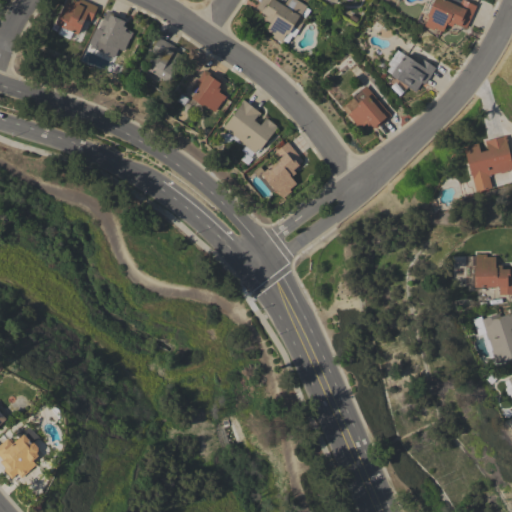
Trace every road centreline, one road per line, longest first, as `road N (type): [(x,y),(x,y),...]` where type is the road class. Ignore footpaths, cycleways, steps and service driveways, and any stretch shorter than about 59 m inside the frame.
road 1 (secondary): [(388,511),(311,331),(284,279),(237,219),(183,169),(126,133),(0,85)]
road 2 (residential): [(245,269),(423,131),(480,72),(511,6)]
road 3 (residential): [(137,0),(202,35),(286,98),(357,184)]
road 4 (secondary): [(245,269),(290,336),(367,511)]
road 5 (secondary): [(0,120),(92,152),(150,185)]
road 6 (secondary): [(150,185),(245,269)]
